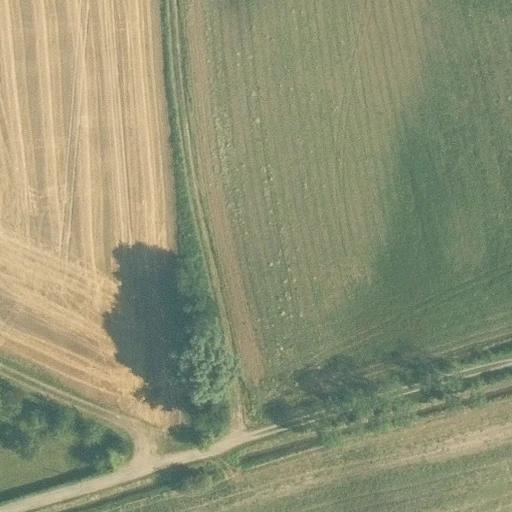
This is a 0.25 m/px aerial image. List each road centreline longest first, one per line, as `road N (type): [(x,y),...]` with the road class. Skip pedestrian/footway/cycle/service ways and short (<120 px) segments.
road 1 (track): [(511,357),(4,511)]
road 2 (track): [(238,440),(167,53),(167,0)]
road 3 (track): [(170,460),(0,369)]
